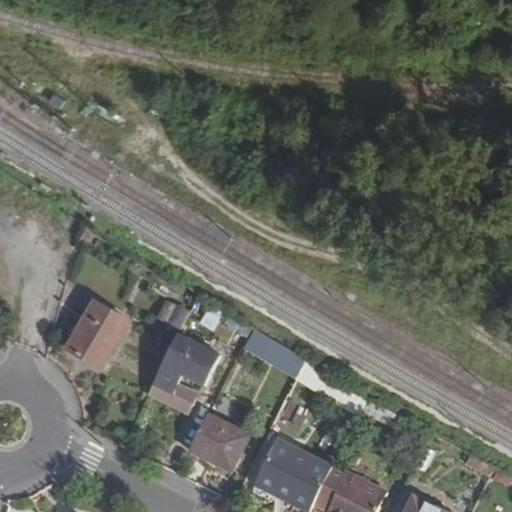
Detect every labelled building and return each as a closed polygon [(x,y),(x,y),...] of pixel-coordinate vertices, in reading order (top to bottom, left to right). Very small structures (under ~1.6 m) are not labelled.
[(223,321),(228,313),(206,300),(202,308),(221,320),(223,321)] [(166,303),(159,318),(182,329),(190,312),(167,301),(166,303)] [(130,323),(97,304),(70,350),(71,350),(103,369),(130,323)] [(253,329),(228,313),(223,321),(221,320),(214,331),(226,338),(216,354),(221,357),(235,365),(244,348),(253,329)] [(307,363),(253,329),(244,348),(298,379),(307,363)] [(159,375),(178,385),(183,375),(206,386),(221,357),(216,354),(179,335),(159,375)] [(298,379),(297,381),(360,415),(367,400),(307,363),(298,379)] [(198,396),(198,395),(159,375),(149,395),(189,414),(198,396)] [(372,420),(424,445),(430,434),(367,400),(360,415),(354,427),(366,433),(372,420)] [(252,437),(209,415),(191,451),(233,473),(251,438),(252,437)] [(280,444),(258,487),(307,511),(311,511),(315,506),(333,469),(281,442),(280,444)] [(335,466),(333,469),(315,506),(326,511),(378,511),(387,494),(388,492),(335,466)] [(443,511),(415,497),(404,491),(392,511),(443,511)]
